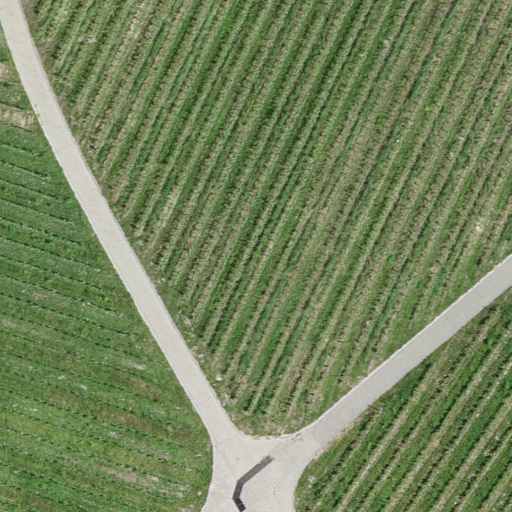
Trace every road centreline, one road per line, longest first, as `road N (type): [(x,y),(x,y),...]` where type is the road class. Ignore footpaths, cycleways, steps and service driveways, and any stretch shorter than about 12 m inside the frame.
road 1 (track): [(8,0),(69,158),(255,487)]
road 2 (track): [(255,487),(511,272)]
